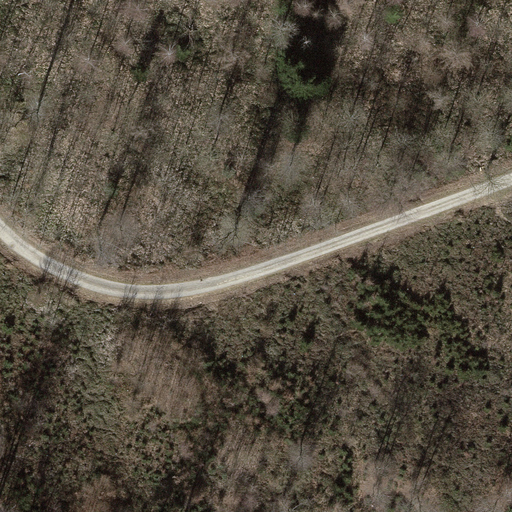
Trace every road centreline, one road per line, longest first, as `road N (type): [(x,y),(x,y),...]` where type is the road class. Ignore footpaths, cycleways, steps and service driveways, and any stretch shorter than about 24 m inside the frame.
road 1 (track): [(511,179),(231,281),(148,294),(69,276),(0,229)]
road 2 (motorway): [(511,277),(0,383)]
